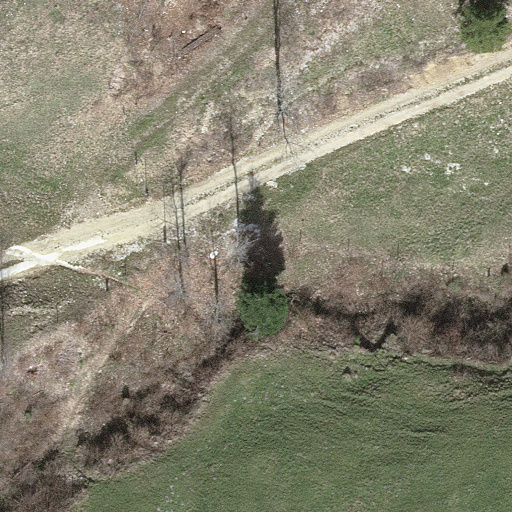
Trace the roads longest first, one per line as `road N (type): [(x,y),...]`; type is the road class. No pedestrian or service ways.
road 1 (track): [(511,64),(0,267)]
road 2 (track): [(71,241),(294,0)]
